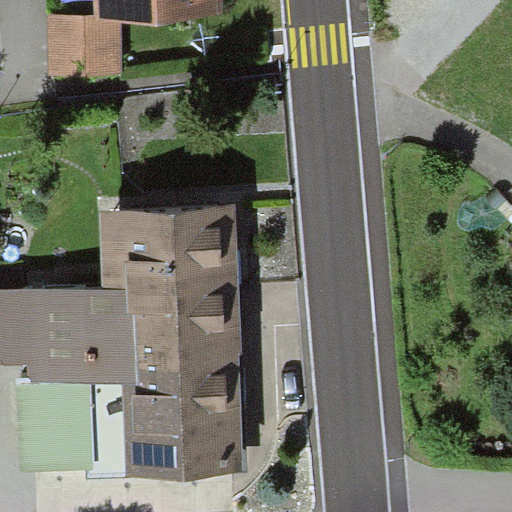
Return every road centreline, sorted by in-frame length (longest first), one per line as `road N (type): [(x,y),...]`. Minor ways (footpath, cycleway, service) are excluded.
road 1 (secondary): [(316,0),(358,492)]
road 2 (residential): [(358,492),(511,490)]
